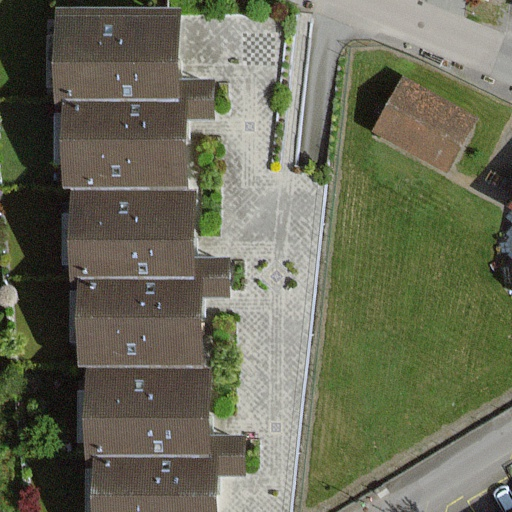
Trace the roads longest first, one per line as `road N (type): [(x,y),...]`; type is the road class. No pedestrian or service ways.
road 1 (unclassified): [(511,63),(360,0)]
road 2 (unclassified): [(395,504),(511,433)]
